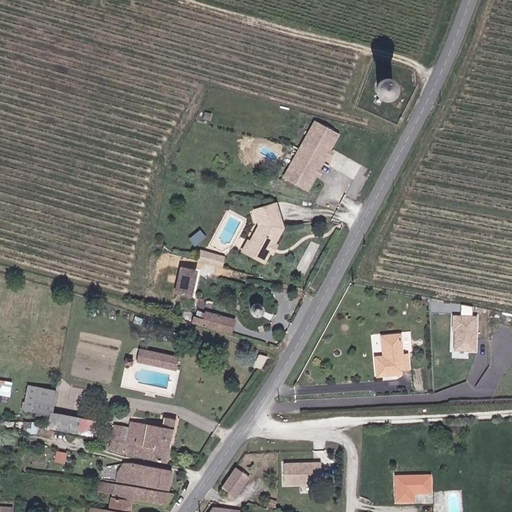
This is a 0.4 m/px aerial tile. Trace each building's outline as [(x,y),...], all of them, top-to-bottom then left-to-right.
[(381,89),(382,92),(384,94),(386,95),(388,95),(391,95),(393,94),(395,92),(396,89),(395,87),(394,84),(392,83),(390,82),(387,82),(385,83),(383,84),(382,86),(381,89)] [(339,132),(316,119),(286,175),(309,188),(318,172),(320,167),(328,152),(331,148),(339,132)] [(283,225),(275,201),(255,208),(260,223),(251,241),(255,243),(251,252),(265,260),(283,225)] [(251,252),(255,243),(251,241),(248,240),(244,249),(251,252)] [(215,262),(218,251),(205,247),(202,258),(215,262)] [(224,264),(227,253),(218,251),(215,262),(224,264)] [(178,279),(176,290),(188,293),(191,282),(178,279)] [(249,310),(249,312),(250,314),(253,316),(255,316),(258,316),(260,315),(262,314),(264,311),(264,308),(263,305),(262,304),(259,302),(257,302),(254,302),(252,303),(250,305),(249,307),(249,310)] [(477,351),(479,315),(473,314),(474,305),(462,304),(461,314),(454,313),(452,350),(477,351)] [(204,318),(202,325),(234,335),(237,322),(221,318),(222,314),(208,311),(206,318),(204,318)] [(388,358),(381,359),(382,378),(407,376),(407,372),(415,372),(413,356),(408,356),(406,336),(386,338),(388,358)] [(141,349),(139,360),(139,362),(178,368),(180,356),(141,349)] [(269,361),(261,358),(255,369),(263,372),(269,361)] [(0,378),(0,394),(11,396),(13,381),(0,378)] [(54,413),(56,393),(56,390),(54,390),(38,387),(36,412),(41,412),(54,413)] [(40,421),(54,422),(54,413),(41,412),(40,421)] [(77,416),(54,413),(54,422),(53,426),(75,430),(77,416)] [(109,435),(123,438),(172,448),(178,419),(166,417),(164,426),(136,421),(134,428),(116,425),(116,428),(110,427),(109,435)] [(34,437),(35,423),(24,423),(23,436),(34,437)] [(170,463),(172,448),(123,438),(119,454),(170,463)] [(57,450),(55,461),(66,463),(68,452),(57,450)] [(44,457),(34,456),(33,469),(43,469),(44,457)] [(122,473),(134,474),(135,463),(124,460),(108,465),(106,478),(121,481),(122,473)] [(122,473),(121,481),(169,489),(173,470),(135,463),(134,474),(122,473)] [(320,465),(284,468),(286,488),(322,485),(320,465)] [(250,480),(237,470),(223,491),(235,499),(250,480)] [(434,476),(398,476),(398,503),(415,503),(415,494),(434,494),(434,476)] [(177,493),(100,481),(99,490),(114,492),(112,509),(92,507),(91,511),(131,511),(132,501),(168,506),(177,493)]
